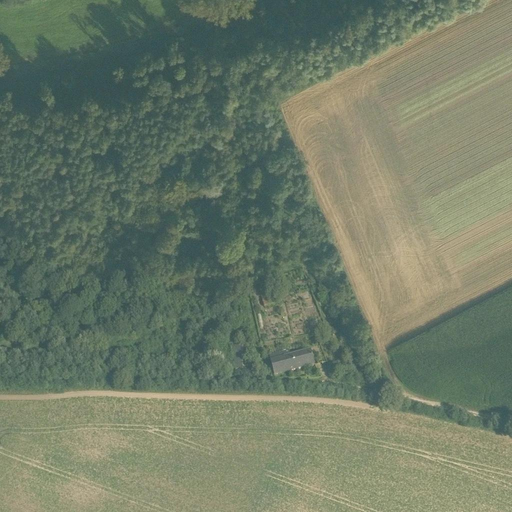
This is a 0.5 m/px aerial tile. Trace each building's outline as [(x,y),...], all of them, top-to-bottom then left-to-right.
[(17,269),(3,269),(2,282),(17,283),(17,269)] [(222,290),(231,289),(228,274),(219,275),(222,290)] [(264,307),(280,302),(277,291),(261,296),(264,307)] [(246,369),(247,345),(235,345),(234,368),(246,369)] [(315,366),(312,352),(311,349),(289,355),(271,359),(275,376),(315,366)]
